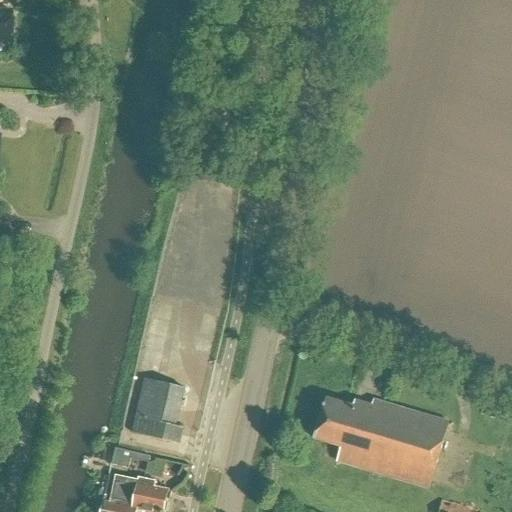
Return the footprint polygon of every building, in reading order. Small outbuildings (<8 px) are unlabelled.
[(0,43),(11,44),(12,12),(0,11),(0,43)] [(176,427),(185,390),(146,381),(134,435),(180,446),(184,429),(176,427)] [(313,442),(339,450),(335,463),(427,492),(448,425),(370,402),(369,407),(353,402),(351,408),(325,400),(313,442)] [(151,458),(116,450),(112,466),(129,470),(131,460),(149,464),(151,458)] [(169,502),(171,491),(157,489),(158,482),(141,479),(140,481),(118,477),(117,477),(112,476),(104,511),(138,511),(139,511),(144,511),(168,511),(169,511),(170,505),(169,502)] [(480,511),(442,502),(439,511),(480,511)]
